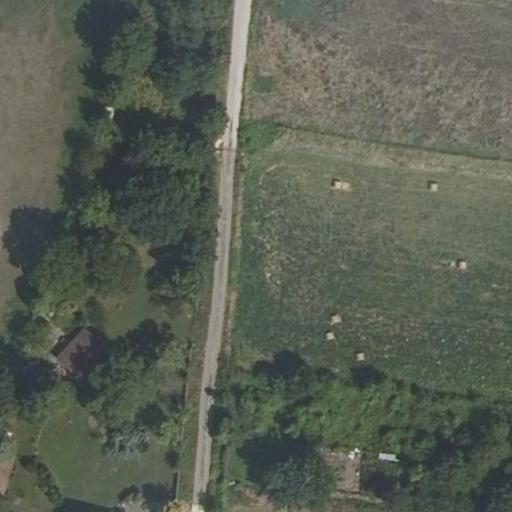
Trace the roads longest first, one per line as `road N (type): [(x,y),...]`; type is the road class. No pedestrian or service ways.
road 1 (track): [(200,511),(244,0)]
road 2 (track): [(232,135),(511,168)]
